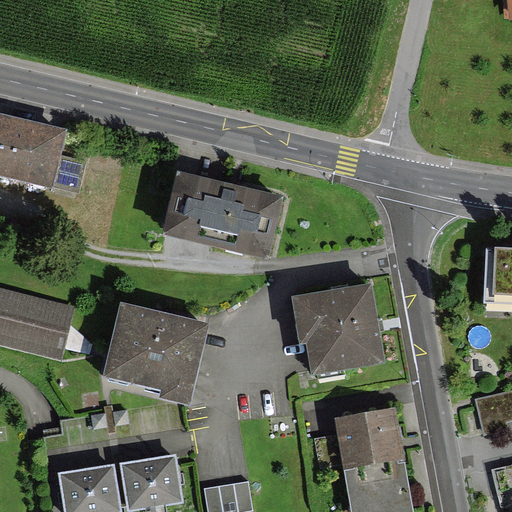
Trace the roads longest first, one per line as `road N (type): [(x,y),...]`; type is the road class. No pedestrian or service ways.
road 1 (tertiary): [(0,78),(384,169)]
road 2 (residential): [(413,253),(457,511)]
road 3 (residential): [(424,0),(384,169)]
road 4 (residential): [(413,253),(263,270)]
